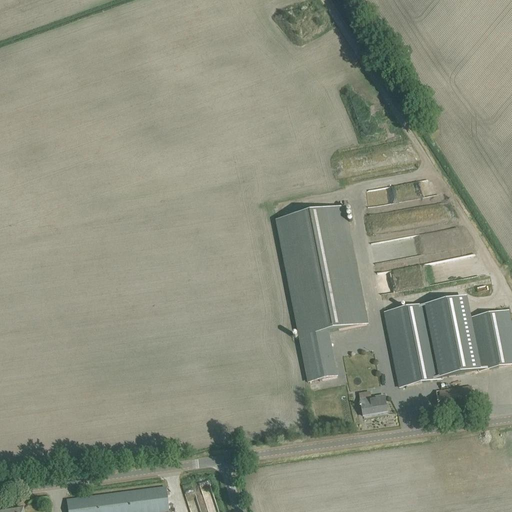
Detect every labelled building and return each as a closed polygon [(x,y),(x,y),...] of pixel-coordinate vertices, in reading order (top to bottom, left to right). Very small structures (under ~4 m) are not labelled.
[(344,208),(278,221),(310,384),(337,378),(328,333),(367,326),(344,208)] [(428,307),(443,379),(479,372),(469,320),(464,300),(428,307)] [(385,314),(400,388),(443,380),(443,379),(428,307),(428,306),(385,314)] [(479,373),(511,366),(511,329),(508,312),(469,320),(479,372),(479,373)] [(481,411),(480,403),(474,404),(472,387),(436,392),(439,412),(461,409),(462,414),(481,411)] [(361,401),(362,407),(363,417),(388,413),(385,397),(361,401)] [(476,441),(449,447),(456,468),(480,463),(481,467),(494,464),(489,438),(476,441)] [(66,501),(67,511),(167,511),(169,511),(166,488),(66,501)] [(465,489),(432,493),(434,511),(448,511),(468,510),(465,489)]
